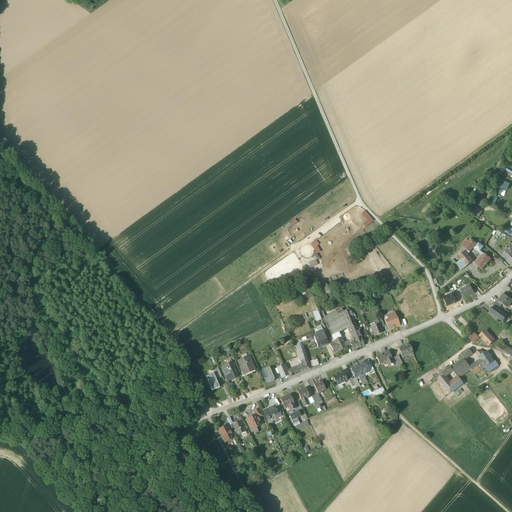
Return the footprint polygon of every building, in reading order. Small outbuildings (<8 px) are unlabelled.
[(510,184),(500,180),(497,187),(507,191),(510,184)] [(476,195),(472,201),(482,208),(486,201),(476,195)] [(467,210),(476,215),(479,210),(470,205),(467,210)] [(468,255),(473,249),(474,247),(476,244),(477,244),(470,239),(468,241),(466,240),(463,244),(465,246),(463,248),(467,250),(466,252),(468,255)] [(479,243),(477,245),(475,248),(480,252),(480,251),(484,247),(479,243)] [(505,253),(511,259),(511,245),(508,250),(506,248),(503,252),(505,253)] [(484,254),(480,251),(480,252),(475,248),(474,247),(473,249),(482,256),(484,254)] [(313,254),(311,256),(312,258),(314,257),(316,259),(318,260),(320,258),(314,250),(313,251),(313,254)] [(473,261),(468,255),(466,252),(465,251),(459,256),(461,260),(456,264),(461,271),(473,261)] [(479,260),(486,266),(491,259),(484,253),(484,254),(482,256),(479,260)] [(315,260),(308,263),(310,268),(318,265),(315,260)] [(475,265),(482,270),(486,266),(479,260),(475,265)] [(464,296),(465,298),(474,293),(470,285),(461,290),(462,292),(460,293),(462,297),(464,296)] [(444,297),(447,306),(456,302),(453,294),(444,297)] [(502,304),(507,308),(511,300),(503,294),(498,301),(502,304)] [(490,313),(502,322),(507,315),(499,309),(494,306),(490,313)] [(323,323),(325,322),(325,321),(344,312),(342,309),(337,312),(336,311),(324,317),(322,310),(319,311),(318,311),(323,323)] [(355,340),(361,338),(354,320),(352,313),(350,309),(344,311),(344,312),(350,326),(354,338),(355,340)] [(316,321),(321,319),(318,311),(313,313),(316,321)] [(344,312),(325,321),(325,322),(327,326),(332,335),(335,334),(339,332),(350,326),(344,312)] [(387,325),(389,330),(400,325),(398,321),(395,312),(394,313),(388,315),(386,316),(388,320),(389,323),(390,322),(391,324),(387,325)] [(371,327),(375,336),(383,332),(381,328),(379,324),(375,326),(371,327)] [(480,336),(488,345),(494,340),(485,330),(480,336)] [(314,337),(318,348),(327,343),(323,333),(317,335),(314,337)] [(334,340),(335,342),(335,343),(331,345),(330,345),(334,352),(346,347),(345,345),(344,342),(341,337),(340,337),(340,336),(339,337),(339,338),(337,339),(334,340)] [(355,340),(350,342),(351,345),(353,349),(364,345),(361,338),(355,340)] [(495,349),(511,360),(511,349),(501,341),(495,349)] [(398,348),(402,357),(413,353),(409,343),(398,348)] [(461,354),(465,358),(472,353),(469,348),(461,354)] [(386,361),(388,366),(394,363),(392,358),(388,351),(376,357),(379,364),(386,361)] [(480,359),(483,363),(486,367),(494,361),(487,351),(484,353),(479,356),(479,357),(480,359)] [(240,367),(243,374),(244,374),(254,370),(249,357),(247,357),(242,359),(238,361),(240,367)] [(309,369),(307,359),(304,360),(303,359),(301,360),(302,362),(301,362),(301,364),(297,366),(300,373),(309,369)] [(463,359),(457,363),(465,374),(470,370),(469,369),(470,368),(469,366),(463,359)] [(480,359),(475,363),(478,367),(483,363),(480,359)] [(365,361),(359,364),(363,373),(369,370),(366,365),(365,361)] [(497,366),(494,361),(486,367),(489,371),(497,366)] [(223,370),(227,381),(238,377),(236,371),(235,371),(234,367),(232,363),(226,366),(227,368),(223,370)] [(459,378),(465,374),(457,363),(451,368),(453,371),(458,377),(459,378)] [(473,375),(480,370),(478,367),(475,363),(469,366),(470,368),(469,369),(470,370),(473,375)] [(363,374),(363,373),(359,364),(350,368),(355,378),(358,376),(363,374)] [(282,378),(289,375),(287,370),(285,365),(277,368),(282,378)] [(265,379),(267,384),(274,381),(273,380),(274,379),(269,367),(264,370),(268,378),(265,379)] [(293,368),(287,370),(289,375),(290,377),(296,374),(293,368)] [(214,373),(216,379),(222,377),(218,369),(213,371),(214,373)] [(337,385),(338,386),(342,384),(341,383),(347,380),(343,371),(333,376),(337,385)] [(214,373),(206,377),(211,389),(215,387),(215,388),(219,386),(216,379),(214,373)] [(439,379),(445,387),(450,383),(445,377),(444,375),(439,379)] [(458,377),(450,383),(445,387),(450,393),(463,383),(459,378),(458,377)] [(314,384),(318,394),(323,392),(322,391),(325,390),(322,382),(318,383),(318,382),(314,384)] [(297,392),(301,401),(305,399),(310,398),(310,397),(306,388),(297,392)] [(375,394),(377,398),(386,394),(384,390),(375,394)] [(288,405),(290,410),(296,408),(294,403),(291,395),(281,399),(284,407),(288,405)] [(279,415),(275,406),(274,406),(266,410),(263,411),(265,416),(266,416),(268,420),(268,421),(271,419),(279,415)] [(257,414),(259,418),(260,417),(263,415),(259,408),(255,410),(256,414),(257,414)] [(289,415),(292,420),(297,418),(301,416),(299,411),(289,415)] [(246,420),(251,428),(261,423),(260,420),(261,419),(260,417),(259,418),(257,414),(256,414),(250,417),(250,418),(246,420)] [(235,429),(238,435),(242,433),(245,431),(240,422),(234,425),(233,425),(235,429)] [(294,424),(297,431),(306,427),(303,422),(300,424),(297,425),(296,423),(294,424)] [(220,430),(225,440),(232,436),(227,427),(220,430)]
